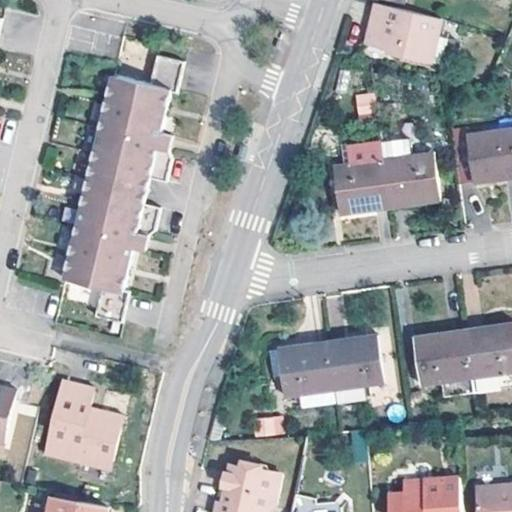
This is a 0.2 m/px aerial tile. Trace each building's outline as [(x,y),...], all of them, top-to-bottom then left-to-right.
[(379,4),(377,13),(442,28),(444,18),(379,4)] [(442,28),(377,13),(371,42),(392,48),(391,52),(444,64),(449,40),(446,39),(440,38),(442,28)] [(444,18),(442,28),(449,29),(450,20),(444,18)] [(440,38),(446,39),(449,29),(442,28),(440,38)] [(170,89),(177,58),(150,52),(144,80),(107,72),(61,274),(97,283),(91,312),(119,318),(126,287),(119,286),(129,245),(140,247),(144,232),(151,229),(157,202),(140,198),(145,174),(162,177),(167,152),(163,145),(165,131),(156,128),(165,88),(170,89)] [(357,116),(375,116),(374,93),(357,94),(357,116)] [(511,176),(511,130),(471,136),(478,182),(511,176)] [(339,167),(346,214),(395,206),(388,160),(385,140),(352,145),(355,165),(339,167)] [(388,160),(395,206),(445,199),(438,152),(388,160)] [(511,325),(471,330),(477,377),(511,372),(511,325)] [(477,377),(471,330),(421,337),(427,384),(477,377)] [(382,334),(334,340),(343,400),(374,396),(373,383),(388,381),(382,334)] [(343,400),(334,340),(283,347),(287,375),(289,395),(306,393),(308,406),(343,402),(343,400)] [(283,347),(274,349),(278,376),(287,375),(283,347)] [(92,401),(95,383),(63,375),(46,446),(83,454),(84,449),(113,457),(124,409),(92,401)] [(0,436),(8,439),(19,386),(0,381),(0,436)] [(252,418),(254,437),(284,433),(282,414),(252,418)] [(83,454),(46,446),(45,450),(83,458),(83,454)] [(84,449),(83,454),(98,457),(112,461),(113,457),(84,449)] [(83,454),(83,458),(112,464),(112,461),(98,457),(83,454)] [(217,511),(273,511),(276,510),(282,475),(260,470),(261,466),(251,464),(242,467),(231,465),(230,474),(226,473),(223,487),(226,488),(223,504),(220,503),(217,511)] [(465,511),(462,479),(427,481),(428,487),(406,489),(407,495),(391,497),(392,511),(465,511)] [(511,511),(511,488),(477,492),(478,511),(511,511)] [(56,497),(53,511),(110,511),(111,508),(56,497)] [(339,511),(339,509),(314,511),(314,506),(295,497),(292,511),(339,511)]
